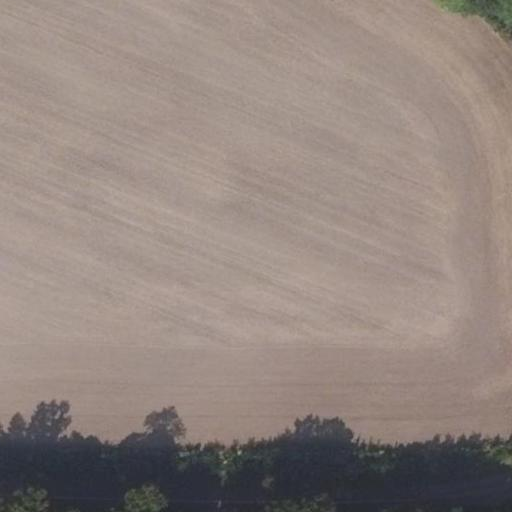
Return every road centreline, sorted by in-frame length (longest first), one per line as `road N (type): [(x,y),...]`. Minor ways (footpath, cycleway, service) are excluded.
road 1 (tertiary): [(0,499),(226,511)]
road 2 (tertiary): [(362,511),(511,494)]
